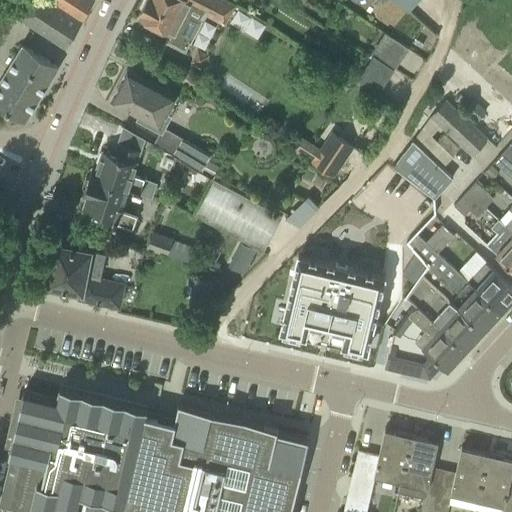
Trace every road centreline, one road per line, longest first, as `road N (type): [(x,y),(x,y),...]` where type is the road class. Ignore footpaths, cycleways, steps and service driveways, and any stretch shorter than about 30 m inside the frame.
road 1 (residential): [(343,384),(0,303)]
road 2 (secondary): [(41,167),(115,0)]
road 3 (tertiary): [(0,303),(41,167)]
road 4 (residential): [(343,384),(317,511)]
